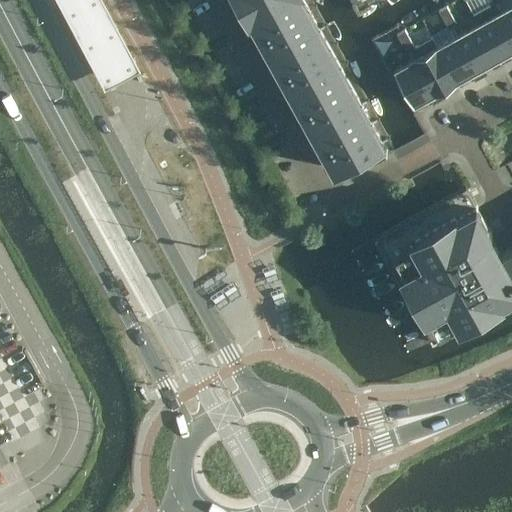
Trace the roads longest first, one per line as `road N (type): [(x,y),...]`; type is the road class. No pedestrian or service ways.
road 1 (secondary): [(265,400),(234,366),(40,0)]
road 2 (residential): [(221,0),(332,201),(511,106)]
road 3 (secondary): [(0,80),(174,403),(187,443)]
road 4 (tertiary): [(319,467),(400,437),(443,410)]
road 5 (tertiary): [(443,410),(393,411),(316,429)]
